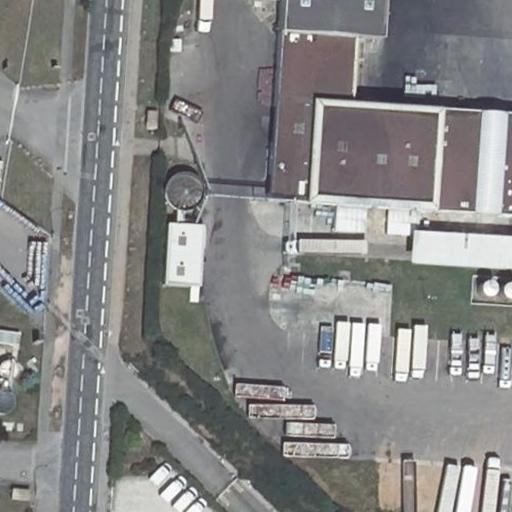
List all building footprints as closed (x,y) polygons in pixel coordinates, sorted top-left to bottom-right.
[(279,0),(267,201),(511,217),(511,116),(353,106),(356,41),(378,42),(380,0),(279,0)] [(175,210),(183,212),(192,211),(196,207),(201,202),(203,194),(202,186),(197,180),(192,176),(185,174),(177,175),(170,180),(166,186),(165,193),(166,201),(170,207),(175,210)] [(200,288),(203,227),(167,225),(164,286),(193,288),(200,288)] [(369,260),(504,269),(506,240),(370,231),(369,260)] [(199,303),(200,288),(193,288),(192,303),(199,303)] [(29,496),(12,495),(11,503),(29,504),(29,496)]
